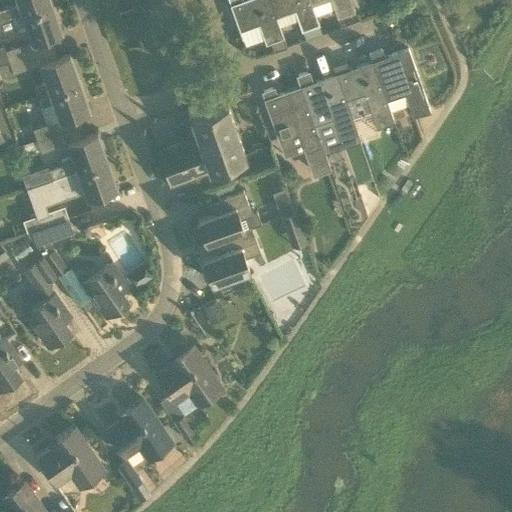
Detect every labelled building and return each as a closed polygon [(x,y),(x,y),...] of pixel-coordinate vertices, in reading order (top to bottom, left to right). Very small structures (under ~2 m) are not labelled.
[(61,30),(51,0),(0,17),(0,20),(11,17),(15,27),(18,26),(19,30),(28,27),(32,39),(61,30)] [(0,17),(51,0),(50,0),(16,0),(18,3),(0,9),(0,17)] [(276,19),(269,0),(228,0),(242,38),(244,44),(264,37),(266,43),(267,42),(270,50),(285,45),(282,37),(283,37),(276,19)] [(314,6),(311,0),(269,0),(276,19),(295,12),(302,31),(303,30),(305,39),(321,33),(318,25),(319,24),(314,6)] [(355,12),(350,0),(311,0),(314,6),(328,0),(331,0),(338,18),(355,12)] [(0,63),(32,52),(28,42),(5,51),(3,46),(0,46),(0,63)] [(430,108),(408,47),(384,56),(382,48),(369,53),(392,121),(394,121),(386,99),(405,93),(412,115),(430,108)] [(0,72),(2,77),(36,65),(32,52),(0,63),(0,72)] [(38,92),(78,78),(69,53),(40,63),(46,80),(35,84),(38,92)] [(345,99),(364,93),(367,103),(376,127),(392,121),(369,53),(371,60),(349,68),(346,61),(333,66),(336,73),(345,99)] [(170,69),(184,64),(180,54),(166,59),(170,69)] [(345,99),(336,73),(313,81),(310,74),(297,78),(299,86),(309,112),(314,125),(332,118),(340,140),(357,134),(349,109),(345,99)] [(21,144),(59,131),(55,119),(89,109),(78,78),(38,92),(43,105),(40,106),(46,124),(17,134),(21,144)] [(309,112),(299,86),(277,94),(274,86),(261,91),(273,125),(292,118),(304,153),(321,147),(314,125),(309,112)] [(171,182),(246,154),(227,104),(190,117),(198,137),(160,151),(171,182)] [(0,105),(0,137),(10,134),(0,105)] [(64,143),(59,131),(21,144),(21,146),(38,140),(41,151),(64,143)] [(52,178),(66,173),(66,172),(77,168),(106,158),(97,131),(68,141),(73,157),(62,161),(63,162),(48,167),(52,178)] [(106,158),(77,168),(87,197),(117,187),(106,158)] [(272,190),(280,210),(292,206),(284,185),(272,190)] [(222,237),(244,229),(251,226),(261,223),(257,210),(251,212),(243,190),(218,199),(222,211),(198,219),(199,225),(196,226),(201,239),(204,238),(206,243),(222,237)] [(44,226),(68,217),(64,206),(40,214),(23,220),(28,232),(44,226)] [(287,234),(302,229),(296,210),(280,215),(287,234)] [(69,269),(48,241),(73,232),(68,217),(44,226),(28,232),(44,256),(57,275),(58,274),(80,306),(92,296),(105,315),(128,299),(121,289),(128,284),(111,261),(81,282),(71,267),(69,269)] [(211,282),(249,268),(245,257),(261,251),(251,226),(244,229),(222,237),(227,250),(203,259),(204,264),(201,265),(206,278),(209,277),(211,282)] [(54,290),(48,281),(57,275),(44,256),(23,269),(43,298),(32,306),(40,318),(32,323),(48,346),(71,330),(63,319),(70,314),(55,290),(54,290)] [(145,261),(126,272),(134,285),(153,274),(145,261)] [(203,307),(194,311),(199,323),(208,318),(223,311),(218,300),(203,307)] [(20,359),(5,336),(0,339),(0,388),(20,374),(13,364),(20,359)] [(187,440),(197,433),(183,413),(176,402),(191,391),(199,402),(224,384),(193,344),(168,362),(170,365),(156,375),(170,393),(159,401),(187,440)] [(148,456),(172,440),(143,398),(118,416),(120,419),(106,429),(123,453),(139,442),(148,456)] [(78,485),(102,468),(75,426),(49,444),(52,448),(38,457),(56,480),(69,471),(78,485)] [(139,498),(150,491),(127,459),(117,466),(139,498)] [(46,511),(25,480),(0,497),(0,498),(2,501),(0,502),(0,511),(46,511)]
